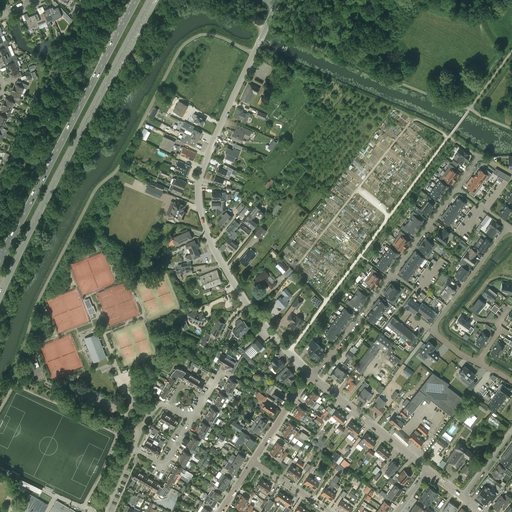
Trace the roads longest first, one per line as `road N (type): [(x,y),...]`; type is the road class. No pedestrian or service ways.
road 1 (residential): [(309,373),(255,316),(220,262),(197,198),(204,161),(274,6)]
road 2 (secondary): [(0,294),(148,0)]
road 3 (secondary): [(134,0),(0,258)]
road 4 (residential): [(454,187),(309,373)]
road 5 (residential): [(508,226),(431,331),(479,362)]
road 6 (residential): [(427,469),(309,373)]
